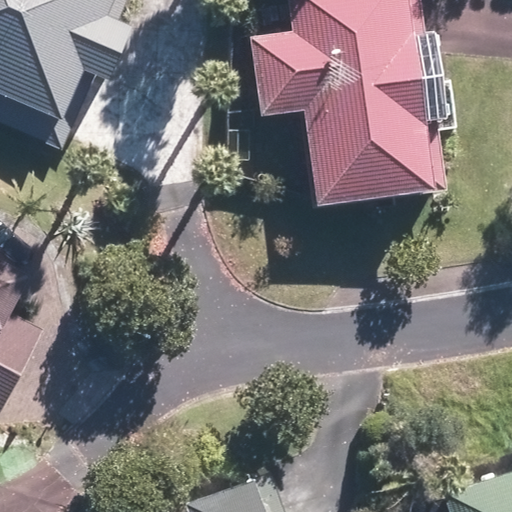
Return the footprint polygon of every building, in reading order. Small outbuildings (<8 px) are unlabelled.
[(0,0),(0,96),(54,121),(80,66),(110,80),(133,31),(109,20),(118,0),(0,0)] [(437,188),(419,0),(288,0),(292,38),(253,41),(260,120),(304,116),(312,200),(437,188)] [(0,413),(31,354),(0,338),(0,334),(29,280),(0,264),(0,413)] [(511,511),(511,464),(437,491),(444,511),(511,511)] [(284,511),(269,466),(188,493),(194,511),(284,511)]
